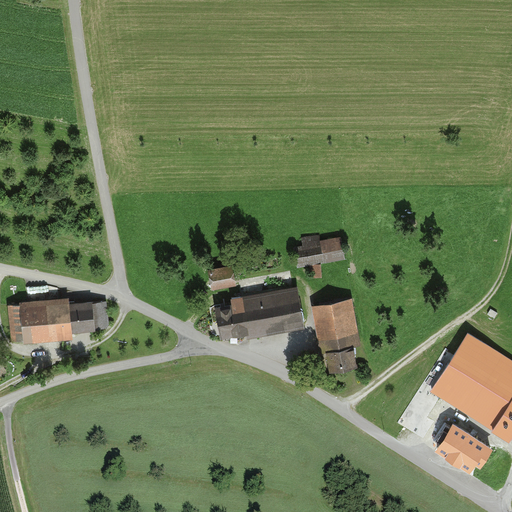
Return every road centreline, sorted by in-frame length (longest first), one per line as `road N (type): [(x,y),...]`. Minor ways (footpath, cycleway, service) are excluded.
road 1 (unclassified): [(500,511),(343,408),(202,337)]
road 2 (unclassified): [(74,0),(124,298)]
road 3 (track): [(343,408),(489,299),(503,275),(511,226)]
road 4 (track): [(185,328),(230,290),(297,281),(307,290),(309,335),(278,370)]
road 5 (unclassified): [(0,402),(178,354),(202,337)]
road 6 (track): [(0,325),(15,349),(74,350),(112,333),(130,301)]
road 7 (unclassified): [(124,298),(0,268)]
road 8 (track): [(511,450),(453,412),(418,457)]
